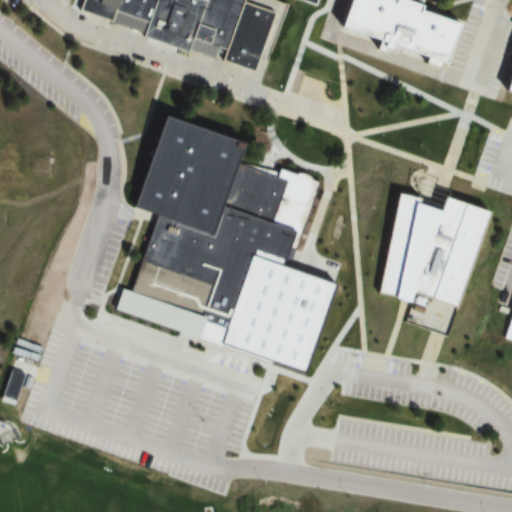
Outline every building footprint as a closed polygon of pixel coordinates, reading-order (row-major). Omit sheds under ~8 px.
[(315,0),(313,6),(295,0),(245,0),(244,4),(275,15),(256,71),(226,61),(229,50),(221,47),(217,56),(193,48),(191,53),(147,38),(148,34),(85,12),(89,0),(315,0)] [(350,0),(342,24),(378,37),(374,47),(383,50),(385,45),(393,47),(395,42),(429,54),(426,60),(438,64),(440,59),(449,62),(464,19),(424,6),(426,1),(423,0),(350,0)] [(511,33),(497,93),(511,96),(511,100),(511,102),(511,33)] [(162,117),(133,205),(152,211),(161,214),(136,286),(127,283),(119,305),(313,371),(344,281),(293,263),(322,179),(284,166),(280,175),(271,172),(232,159),(238,143),(162,117)] [(398,184),(420,189),(420,197),(437,202),(443,184),(451,186),(501,202),(456,327),(412,313),(420,288),(415,286),(411,284),(408,295),(396,291),(397,286),(382,283),(398,184)] [(511,341),(499,337),(509,307),(511,298),(511,341)] [(0,386),(0,404),(13,408),(22,375),(4,370),(0,386)]
